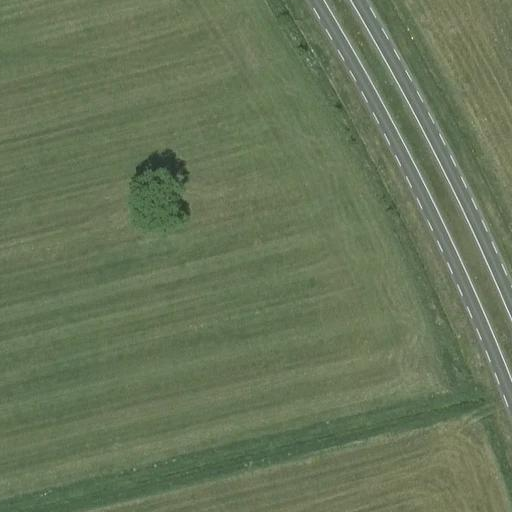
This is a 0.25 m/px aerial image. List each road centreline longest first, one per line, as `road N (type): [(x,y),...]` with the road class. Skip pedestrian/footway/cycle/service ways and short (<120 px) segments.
road 1 (primary): [(314,0),(434,223),(511,402)]
road 2 (primary): [(511,310),(397,68),(354,0)]
